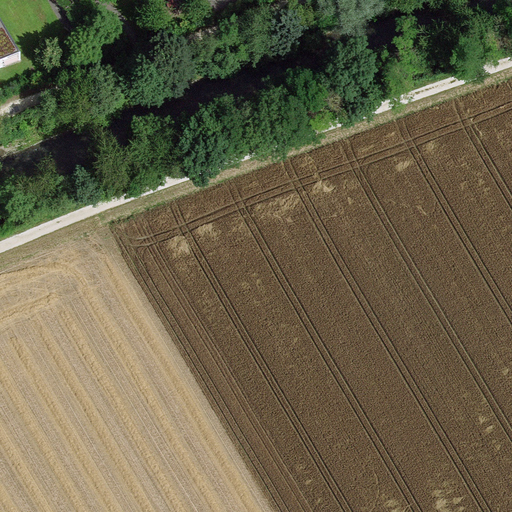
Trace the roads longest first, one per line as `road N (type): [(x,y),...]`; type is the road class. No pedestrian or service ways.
road 1 (track): [(511,61),(0,245)]
road 2 (track): [(0,115),(300,0)]
